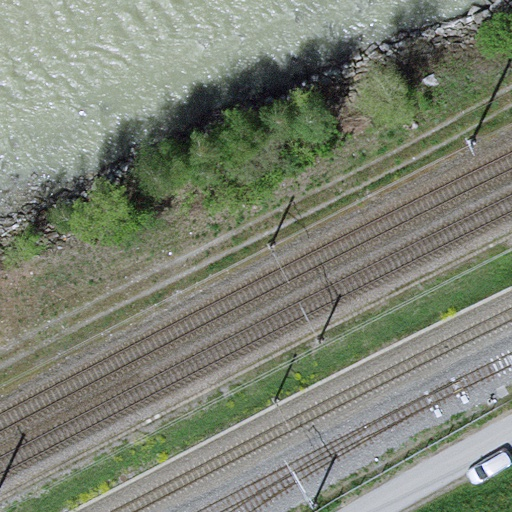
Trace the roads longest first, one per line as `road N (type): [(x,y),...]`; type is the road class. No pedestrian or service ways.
road 1 (track): [(0,371),(511,98)]
road 2 (unclassified): [(365,511),(511,429)]
